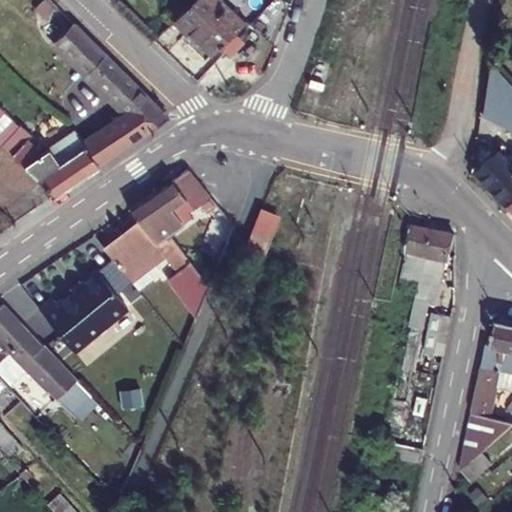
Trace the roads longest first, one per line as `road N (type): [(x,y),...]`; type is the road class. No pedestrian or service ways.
road 1 (residential): [(120,511),(271,140)]
road 2 (residential): [(427,511),(475,301),(503,242)]
road 3 (residential): [(209,134),(165,152),(0,267)]
road 4 (unclassified): [(432,179),(456,134),(481,0)]
road 5 (tertiary): [(209,134),(196,108),(85,0)]
road 6 (tertiary): [(432,179),(388,162),(271,140)]
road 7 (residential): [(246,134),(282,84),(312,0)]
